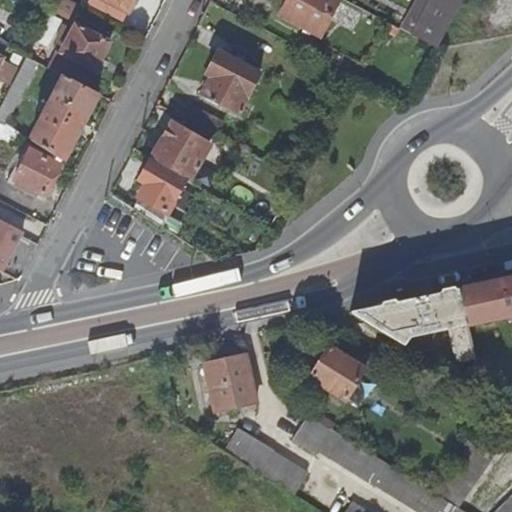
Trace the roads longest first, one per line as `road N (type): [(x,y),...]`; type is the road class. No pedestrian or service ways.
road 1 (secondary): [(0,364),(277,309),(362,281),(426,231)]
road 2 (secondary): [(392,187),(275,264),(21,321)]
road 3 (residential): [(186,0),(21,321)]
road 4 (unknown): [(245,329),(278,445),(388,511)]
